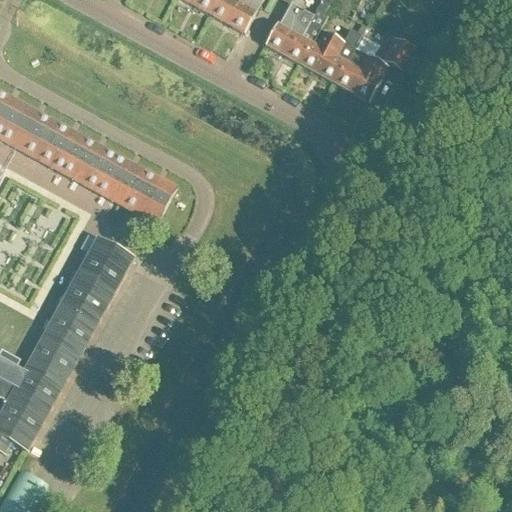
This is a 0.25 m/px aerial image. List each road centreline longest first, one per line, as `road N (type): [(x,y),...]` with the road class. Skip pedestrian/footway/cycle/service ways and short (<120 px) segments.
road 1 (unclassified): [(163,511),(339,192),(335,162),(317,131),(78,0)]
road 2 (track): [(258,511),(414,235)]
road 3 (track): [(414,235),(511,63)]
